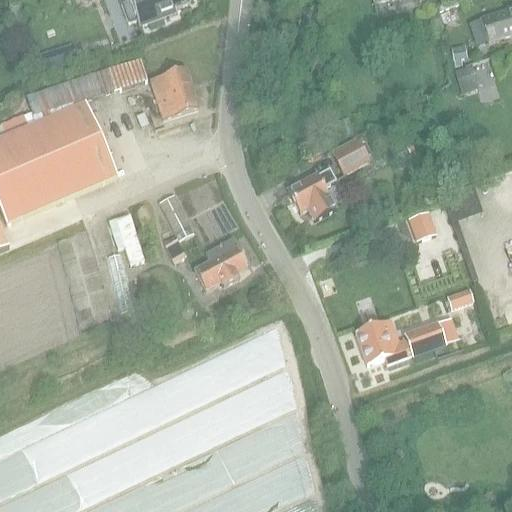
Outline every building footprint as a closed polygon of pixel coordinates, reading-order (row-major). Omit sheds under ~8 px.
[(127,0),(128,3),(120,6),(128,27),(136,24),(138,30),(176,17),(174,13),(189,7),(188,2),(193,0),(192,0),(127,0)] [(456,1),(435,8),(437,14),(458,7),(456,1)] [(480,22),(487,45),(511,36),(511,9),(505,12),(506,14),(480,22)] [(101,47),(77,55),(80,64),(104,56),(101,47)] [(463,48),(450,51),(453,68),(461,67),(460,62),(466,61),(463,48)] [(26,100),(37,126),(85,105),(146,85),(139,64),(26,100)] [(471,69),(454,73),(459,90),(460,90),(461,96),(476,92),(474,86),(476,85),(471,69)] [(149,84),(162,124),(197,112),(185,73),(149,84)] [(85,105),(37,126),(0,141),(0,214),(6,228),(117,180),(85,105)] [(330,155),(343,179),(369,166),(356,142),(330,155)] [(482,156),(486,171),(497,168),(493,153),(482,156)] [(316,178),(286,195),(299,218),(305,214),(311,225),(334,212),(329,201),(323,190),(334,184),(328,173),(317,179),(316,178)] [(424,196),(419,206),(429,211),(434,202),(424,196)] [(159,207),(179,245),(193,238),(173,199),(159,207)] [(408,222),(417,245),(436,238),(427,215),(408,222)] [(108,225),(117,253),(124,251),(130,269),(144,264),(130,218),(108,225)] [(0,233),(0,255),(8,252),(0,233)] [(167,250),(165,251),(173,266),(184,260),(173,238),(163,243),(167,250)] [(209,266),(194,273),(205,294),(220,285),(223,290),(237,282),(235,278),(247,271),(231,243),(204,258),(209,266)] [(405,343),(399,345),(392,324),(355,336),(357,342),(366,369),(384,363),(386,368),(411,360),(412,362),(445,350),(436,326),(403,338),(405,343)]
